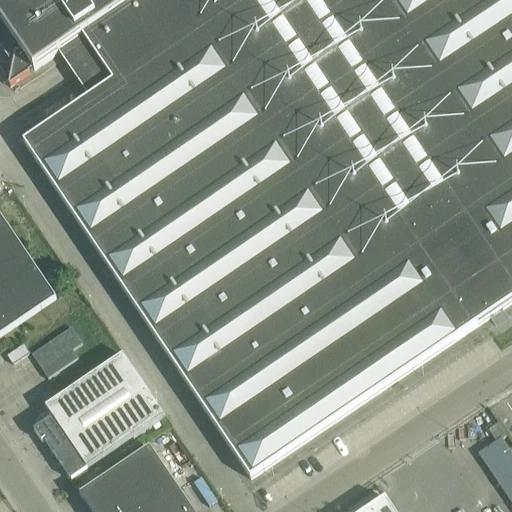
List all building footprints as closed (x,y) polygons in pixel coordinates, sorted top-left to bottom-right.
[(511,0),(0,0),(0,22),(16,47),(12,67),(8,87),(10,89),(34,73),(57,57),(82,40),(113,84),(87,102),(23,145),(202,409),(251,481),(511,304),(511,0)] [(0,338),(56,300),(0,217),(0,338)] [(79,359),(75,352),(86,345),(74,328),(33,354),(49,379),(79,359)] [(72,482),(165,419),(123,357),(46,410),(52,420),(34,432),(42,444),(44,442),(72,482)] [(506,438),(498,426),(489,432),(497,445),(506,438)] [(191,511),(150,450),(81,497),(80,496),(79,496),(89,511),(191,511)] [(392,511),(385,501),(369,511),(392,511)]
